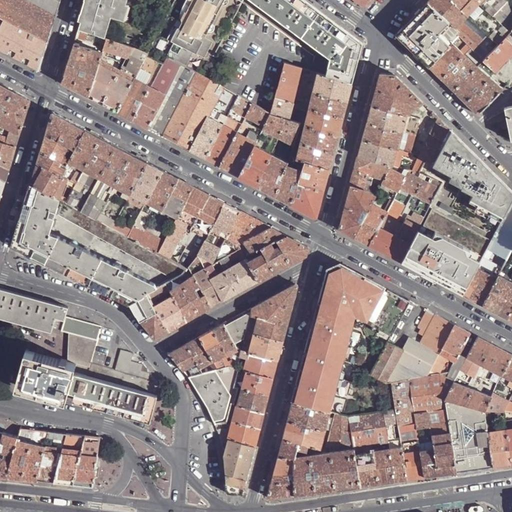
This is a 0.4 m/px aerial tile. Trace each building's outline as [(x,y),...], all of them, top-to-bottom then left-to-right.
[(0,0),(0,16),(49,42),(57,15),(29,0),(0,0)] [(29,0),(57,15),(61,0),(29,0)] [(81,22),(87,0),(84,0),(84,1),(85,1),(81,14),(80,14),(78,21),(81,22)] [(99,36),(105,38),(111,18),(121,20),(125,5),(126,0),(87,0),(81,22),(79,29),(89,32),(99,36)] [(175,0),(148,53),(146,56),(162,64),(163,64),(167,58),(182,65),(186,67),(194,50),(205,57),(214,39),(206,35),(205,37),(202,36),(205,31),(208,33),(225,0),(175,0)] [(251,0),(330,58),(328,66),(352,72),(359,45),(358,41),(347,33),(348,32),(339,25),(338,27),(336,25),(319,13),(320,11),(319,10),(314,16),(308,12),(312,5),(311,4),(309,6),(307,4),(301,0),(251,0)] [(431,0),(428,3),(449,22),(456,28),(468,16),(461,11),(449,0),(431,0)] [(449,0),(461,11),(471,0),(449,0)] [(505,5),(509,1),(508,0),(471,0),(461,11),(468,16),(499,44),(506,37),(511,31),(511,29),(504,22),(496,14),(505,5)] [(404,28),(398,35),(414,51),(430,67),(451,45),(439,33),(449,22),(428,3),(422,9),(414,17),(404,28)] [(319,10),(312,5),(308,12),(314,16),(319,10)] [(511,11),(505,5),(496,14),(504,22),(511,13),(511,11)] [(40,70),(49,42),(0,16),(0,49),(20,60),(40,70)] [(484,60),(499,44),(468,16),(456,28),(460,32),(458,33),(460,36),(472,48),(484,60)] [(439,33),(451,45),(453,43),(460,36),(458,33),(460,32),(456,28),(449,22),(439,33)] [(79,29),(77,37),(86,41),(89,32),(79,29)] [(96,44),(105,47),(108,39),(105,38),(99,36),(96,44)] [(460,36),(453,43),(465,55),(472,48),(460,36)] [(495,71),(511,53),(511,42),(506,37),(499,44),(484,60),(483,61),(495,71)] [(128,59),(131,47),(108,39),(105,47),(104,50),(106,51),(128,59)] [(75,89),(88,96),(100,60),(103,54),(78,45),(75,44),(74,43),(62,82),(75,89)] [(436,72),(442,79),(465,55),(453,43),(451,45),(430,67),(436,72)] [(120,71),(135,78),(146,56),(148,53),(131,47),(128,59),(120,71)] [(483,61),(484,60),(472,48),(465,55),(477,67),(483,61)] [(477,67),(465,55),(442,79),(454,91),(477,67)] [(135,78),(150,87),(162,64),(146,56),(135,78)] [(182,65),(167,58),(163,64),(161,66),(176,75),(182,65)] [(117,111),(135,78),(120,71),(100,60),(88,96),(105,104),(117,111)] [(280,80),(298,85),(302,71),(303,68),(285,63),(280,80)] [(166,95),(176,75),(161,66),(162,64),(150,87),(166,95)] [(157,132),(163,135),(197,72),(186,67),(182,65),(176,75),(166,95),(149,128),(153,130),(157,132)] [(352,72),(328,66),(326,75),(352,82),(354,73),(352,72)] [(454,91),(466,103),(490,78),(477,67),(454,91)] [(317,76),(318,72),(303,68),(302,71),(317,76)] [(178,143),(190,149),(207,116),(223,86),(197,72),(163,135),(178,143)] [(347,100),(352,82),(326,75),(318,72),(317,76),(314,90),(347,100)] [(381,72),(372,104),(406,114),(423,102),(395,74),(381,72)] [(126,116),(133,119),(150,87),(135,78),(117,111),(126,116)] [(479,115),(503,90),(490,78),(466,103),(479,115)] [(294,101),(298,85),(280,80),(276,96),(294,101)] [(4,87),(0,84),(0,115),(13,91),(4,87)] [(223,86),(207,116),(223,124),(239,95),(223,86)] [(141,124),(149,128),(166,95),(150,87),(133,119),(141,124)] [(343,116),(347,100),(314,90),(310,106),(343,116)] [(20,95),(13,91),(0,115),(0,124),(11,130),(20,134),(30,100),(20,95)] [(223,124),(238,131),(243,123),(246,115),(253,103),(239,95),(223,124)] [(294,101),(276,96),(271,112),(271,113),(287,118),(290,119),(294,101)] [(246,115),(265,125),(271,113),(271,112),(253,103),(246,115)] [(372,104),(368,121),(403,131),(405,121),(407,114),(406,114),(372,104)] [(339,133),(343,116),(310,106),(306,124),(339,133)] [(53,112),(47,132),(71,145),(71,146),(76,149),(86,129),(53,112)] [(279,136),(287,118),(271,113),(265,125),(264,128),(267,129),(279,136)] [(420,118),(407,114),(405,121),(418,124),(420,118)] [(196,152),(206,157),(223,124),(207,116),(190,149),(196,152)] [(434,160),(450,129),(438,117),(429,134),(419,155),(427,158),(434,160)] [(279,136),(295,144),(296,139),(298,135),(301,122),(290,119),(287,118),(279,136)] [(368,121),(363,138),(397,148),(398,149),(401,138),(401,135),(403,131),(368,121)] [(405,121),(403,131),(410,133),(415,135),(418,124),(405,121)] [(238,131),(243,135),(247,126),(243,123),(238,131)] [(213,161),(220,165),(238,131),(223,124),(206,157),(213,161)] [(339,133),(306,124),(302,136),(302,140),(334,150),(339,133)] [(93,133),(86,129),(76,149),(73,153),(70,161),(85,168),(102,137),(93,133)] [(257,141),(260,135),(250,129),(247,136),(257,141)] [(450,129),(434,160),(443,164),(441,169),(464,181),(463,183),(467,186),(481,160),(450,129)] [(20,134),(11,130),(8,138),(5,144),(15,148),(20,134)] [(230,170),(240,175),(256,143),(257,141),(247,136),(243,135),(238,131),(220,165),(230,170)] [(47,132),(42,149),(64,161),(69,151),(71,146),(71,145),(47,132)] [(415,135),(410,133),(405,151),(411,153),(415,135)] [(109,141),(102,137),(85,168),(91,172),(100,177),(117,146),(109,141)] [(363,138),(359,155),(391,165),(392,165),(397,148),(363,138)] [(334,150),(302,140),(297,158),(306,160),(330,167),(334,150)] [(0,178),(5,181),(15,148),(5,144),(0,142),(0,178)] [(249,180),(257,184),(272,152),(256,143),(240,175),(249,180)] [(124,149),(117,146),(100,177),(116,185),(133,154),(124,149)] [(42,149),(38,162),(62,176),(66,169),(61,166),(62,164),(67,167),(68,166),(67,166),(68,163),(64,161),(42,149)] [(69,151),(64,161),(68,163),(70,161),(73,153),(69,151)] [(268,190),(276,194),(287,164),(288,161),(272,152),(257,184),(268,190)] [(140,158),(133,154),(116,185),(132,193),(148,162),(140,158)] [(359,155),(355,170),(368,173),(369,173),(374,175),(385,177),(390,168),(391,165),(359,155)] [(414,172),(419,173),(424,163),(427,158),(419,155),(412,172),(414,172)] [(304,166),(306,160),(297,158),(290,156),(288,161),(304,166)] [(324,189),(330,167),(306,160),(304,166),(303,169),(299,182),(324,189)] [(511,191),(481,160),(467,186),(475,190),(470,198),(491,210),(490,211),(503,218),(511,201),(511,191)] [(38,162),(32,183),(61,198),(62,195),(68,179),(62,176),(38,162)] [(155,165),(148,162),(132,193),(147,201),(163,170),(155,165)] [(285,199),(292,203),(299,182),(303,169),(287,164),(276,194),(285,199)] [(82,173),(68,166),(67,167),(66,169),(62,176),(68,179),(76,184),(78,181),(82,173)] [(84,184),(91,172),(85,168),(82,173),(78,181),(84,184)] [(405,177),(390,168),(385,177),(383,182),(398,190),(401,186),(405,177)] [(171,174),(163,170),(147,201),(162,209),(179,178),(171,174)] [(355,170),(351,185),(364,189),(365,185),(366,183),(368,176),(369,173),(368,173),(355,170)] [(401,186),(431,202),(442,182),(432,178),(429,183),(407,173),(405,177),(401,186)] [(116,185),(100,177),(94,189),(92,193),(107,201),(116,185)] [(179,178),(162,209),(175,216),(178,218),(195,185),(186,181),(179,178)] [(69,198),(76,184),(68,179),(62,195),(69,198)] [(67,202),(82,210),(92,193),(94,189),(84,184),(78,181),(76,184),(69,198),(67,202)] [(306,210),(317,216),(324,189),(299,182),(292,203),(306,210)] [(32,183),(22,216),(19,223),(15,238),(16,238),(16,240),(23,237),(25,245),(18,247),(21,248),(20,249),(66,272),(111,295),(130,304),(148,294),(158,288),(156,284),(60,236),(51,233),(57,214),(61,199),(61,198),(32,183)] [(195,185),(178,218),(189,223),(193,225),(210,194),(202,189),(195,185)] [(347,232),(355,236),(372,203),(376,195),(367,190),(364,189),(351,185),(346,203),(340,228),(347,232)] [(107,201),(92,193),(82,210),(97,219),(107,201)] [(219,198),(210,194),(193,225),(202,230),(209,233),(212,229),(226,202),(219,198)] [(388,211),(387,211),(391,212),(392,210),(399,214),(404,203),(398,200),(394,198),(393,200),(392,203),(388,211)] [(67,202),(61,199),(57,214),(172,278),(174,279),(184,273),(186,269),(169,260),(158,254),(136,242),(137,241),(129,236),(123,233),(113,227),(97,219),(82,210),(67,202)] [(383,208),(388,211),(392,203),(389,201),(387,201),(383,208)] [(511,201),(503,218),(492,239),(488,247),(507,258),(511,249),(511,201)] [(233,206),(226,202),(212,229),(227,237),(242,210),(233,206)] [(363,240),(371,244),(380,226),(385,215),(387,211),(388,211),(383,208),(372,203),(355,236),(363,240)] [(411,243),(402,261),(407,263),(413,266),(433,277),(454,288),(464,294),(478,267),(488,247),(492,239),(472,228),(430,206),(425,216),(420,225),(411,243)] [(242,210),(227,237),(239,244),(245,241),(272,226),(265,222),(260,220),(249,214),(242,210)] [(142,211),(131,231),(129,236),(137,241),(136,242),(158,254),(165,241),(145,231),(153,216),(152,216),(142,211)] [(414,211),(409,220),(420,225),(425,216),(414,211)] [(385,215),(380,226),(392,233),(398,222),(385,215)] [(165,241),(158,254),(169,260),(186,229),(189,223),(178,218),(176,221),(171,230),(165,241)] [(411,243),(420,225),(409,220),(405,219),(402,224),(396,235),(411,243)] [(396,235),(402,224),(398,222),(392,233),(396,235)] [(198,236),(202,230),(193,225),(189,223),(186,229),(198,236)] [(272,226),(245,241),(253,252),(262,247),(272,243),(277,240),(288,234),(280,231),(272,226)] [(380,226),(371,244),(379,249),(387,253),(402,261),(411,243),(396,235),(392,233),(380,226)] [(309,246),(288,234),(277,240),(280,246),(275,249),(272,243),(262,247),(264,252),(276,271),(295,261),(307,254),(309,246)] [(23,237),(16,240),(18,247),(25,245),(23,237)] [(221,248),(206,240),(199,253),(199,254),(199,255),(213,263),(221,249),(221,248)] [(245,241),(239,244),(241,248),(246,256),(251,253),(253,252),(245,241)] [(224,251),(228,254),(232,248),(227,245),(224,251)] [(488,247),(478,267),(497,277),(499,275),(501,271),(507,258),(488,247)] [(243,261),(247,259),(246,256),(241,248),(237,250),(243,261)] [(224,251),(221,249),(213,263),(212,264),(213,264),(221,259),(226,256),(228,255),(230,255),(228,254),(224,251)] [(259,280),(276,271),(264,252),(254,258),(249,261),(259,280)] [(212,307),(224,300),(212,278),(206,268),(199,255),(190,266),(194,274),(201,286),(200,286),(205,295),(205,294),(212,307)] [(227,270),(233,267),(226,256),(221,259),(227,270)] [(245,288),(259,280),(249,261),(247,259),(243,261),(234,266),(233,267),(245,288)] [(212,264),(206,268),(212,278),(219,275),(213,264),(212,264)] [(332,276),(329,269),(328,270),(294,401),(331,410),(357,316),(391,336),(410,300),(409,299),(406,305),(395,299),(398,294),(386,287),(342,264),(340,264),(343,271),(332,276)] [(332,276),(343,271),(340,264),(337,266),(329,269),(332,276)] [(224,300),(245,288),(233,267),(227,270),(219,275),(212,278),(224,300)] [(474,299),(483,304),(497,277),(478,267),(464,294),(474,299)] [(188,321),(212,307),(205,294),(205,295),(201,297),(196,289),(200,286),(201,286),(194,274),(191,276),(177,287),(171,291),(173,296),(188,321)] [(496,311),(508,317),(511,310),(511,281),(503,277),(499,275),(497,277),(483,304),(496,311)] [(177,287),(173,280),(166,284),(171,291),(177,287)] [(288,324),(298,284),(296,283),(253,307),(251,315),(259,317),(288,324)] [(158,288),(148,294),(152,302),(157,299),(169,292),(171,291),(166,284),(158,288)] [(201,297),(205,295),(200,286),(196,289),(201,297)] [(59,304),(0,287),(0,288),(0,291),(58,308),(59,304)] [(58,308),(0,291),(0,312),(54,328),(57,317),(65,320),(66,316),(69,307),(59,304),(58,308)] [(141,323),(159,313),(155,307),(154,305),(152,302),(148,294),(130,304),(136,314),(141,323)] [(406,305),(409,299),(398,294),(395,299),(406,305)] [(169,331),(188,321),(173,296),(171,297),(155,307),(159,313),(169,331)] [(225,322),(238,346),(238,347),(244,343),(245,339),(247,330),(251,315),(253,307),(225,322)] [(419,333),(425,336),(436,314),(430,310),(428,309),(419,327),(422,329),(419,333)] [(54,328),(0,312),(0,316),(33,326),(53,332),(54,328)] [(169,331),(159,313),(141,323),(156,339),(169,331)] [(455,324),(436,314),(425,336),(421,343),(440,353),(455,324)] [(251,315),(247,330),(251,331),(255,332),(259,317),(251,315)] [(102,326),(66,316),(65,320),(57,317),(54,328),(72,333),(97,340),(102,326)] [(284,340),(288,324),(259,317),(255,332),(284,340)] [(201,336),(214,359),(235,348),(238,346),(225,322),(201,336)] [(462,328),(455,324),(440,353),(455,361),(460,352),(470,332),(462,328)] [(279,359),(284,340),(255,332),(250,351),(279,359)] [(94,350),(97,340),(72,333),(71,362),(77,364),(74,371),(87,375),(91,362),(94,350)] [(201,336),(188,343),(198,362),(201,367),(211,361),(214,359),(201,336)] [(478,336),(468,356),(481,363),(487,367),(490,368),(503,375),(511,354),(511,353),(502,349),(486,340),(478,336)] [(410,337),(403,349),(404,350),(387,379),(392,382),(427,376),(434,364),(440,353),(421,343),(410,337)] [(388,341),(347,414),(350,415),(384,411),(397,409),(392,382),(387,379),(404,350),(403,349),(388,341)] [(188,343),(169,353),(183,369),(188,367),(198,362),(188,343)] [(115,369),(149,379),(151,372),(148,372),(148,368),(146,365),(143,363),(132,360),(134,352),(125,350),(121,349),(115,369)] [(250,351),(242,349),(241,355),(241,356),(248,358),(250,351)] [(67,398),(68,395),(24,382),(32,356),(70,367),(71,362),(27,350),(26,353),(22,367),(18,381),(17,384),(51,394),(58,396),(67,398)] [(107,353),(94,350),(91,362),(103,366),(107,353)] [(279,359),(250,351),(248,358),(245,370),(247,371),(274,378),(279,359)] [(468,356),(460,352),(455,361),(449,373),(441,374),(441,375),(446,377),(455,382),(457,377),(468,356)] [(511,354),(503,375),(511,379),(511,354)] [(77,364),(71,362),(70,367),(32,356),(24,382),(68,395),(69,390),(74,371),(77,364)] [(468,356),(457,377),(470,383),(481,363),(468,356)] [(215,369),(219,368),(214,359),(211,361),(215,369)] [(239,363),(232,360),(230,367),(238,369),(239,363)] [(158,395),(160,388),(160,386),(159,383),(156,380),(149,379),(115,369),(103,366),(91,362),(87,375),(124,385),(158,395)] [(198,362),(188,367),(193,375),(204,372),(201,367),(198,362)] [(427,376),(441,374),(434,364),(427,376)] [(229,367),(226,367),(222,368),(219,368),(215,369),(204,372),(193,375),(190,376),(202,397),(209,409),(214,421),(218,421),(225,420),(225,423),(227,422),(228,420),(227,420),(232,403),(234,404),(238,387),(235,386),(240,369),(238,369),(229,367)] [(242,388),(247,371),(245,370),(240,369),(235,386),(238,387),(242,388)] [(151,418),(157,399),(123,389),(124,385),(87,375),(74,371),(69,390),(76,392),(75,397),(151,418)] [(270,394),(274,378),(247,371),(242,388),(270,394)] [(433,435),(451,432),(450,428),(446,400),(455,382),(446,377),(441,375),(441,374),(427,376),(392,382),(397,409),(399,424),(399,425),(417,423),(417,427),(431,426),(433,435)] [(508,382),(501,379),(496,390),(503,394),(508,382)] [(455,382),(446,400),(485,411),(487,411),(493,397),(455,382)] [(157,399),(158,395),(124,385),(123,389),(157,399)] [(270,394),(242,388),(238,405),(265,411),(270,394)] [(487,411),(505,411),(510,401),(495,393),(493,397),(487,411)] [(150,422),(151,418),(75,397),(74,400),(78,402),(87,404),(97,407),(106,410),(115,412),(130,416),(150,422)] [(446,400),(450,428),(464,430),(475,431),(489,433),(489,431),(487,420),(485,411),(446,400)] [(294,401),(289,419),(326,429),(331,410),(294,401)] [(261,428),(265,411),(238,405),(237,405),(233,421),(261,428)] [(384,411),(387,426),(399,424),(397,409),(384,411)] [(384,411),(350,415),(354,444),(355,446),(355,449),(356,454),(371,452),(370,448),(372,447),(372,444),(389,441),(388,436),(387,426),(384,411)] [(506,417),(505,411),(487,411),(485,411),(487,420),(506,417)] [(347,414),(336,412),(333,425),(331,431),(327,446),(327,447),(350,444),(354,444),(350,415),(347,414)] [(289,419),(284,437),(308,444),(310,444),(321,447),(326,429),(289,419)] [(233,421),(228,439),(256,446),(261,428),(233,421)] [(404,453),(421,451),(421,448),(417,427),(417,423),(399,425),(401,434),(403,447),(404,453)] [(388,436),(401,434),(399,425),(399,424),(387,426),(388,436)] [(37,480),(46,446),(50,431),(20,427),(18,437),(13,455),(12,460),(8,476),(24,478),(37,480)] [(457,472),(471,470),(468,455),(464,430),(450,428),(451,432),(457,472)] [(494,466),(511,463),(511,456),(508,429),(489,431),(489,433),(494,466)] [(475,431),(464,430),(468,455),(474,455),(479,454),(475,431)] [(482,468),(494,466),(489,433),(475,431),(479,454),(482,468)] [(439,474),(457,472),(451,432),(433,435),(435,446),(435,449),(439,474)] [(4,433),(1,443),(0,445),(0,451),(10,454),(13,455),(18,437),(4,433)] [(80,434),(67,433),(63,448),(75,449),(80,434)] [(403,447),(401,434),(388,436),(389,441),(390,449),(403,447)] [(99,437),(85,435),(81,450),(82,450),(73,484),(85,485),(93,486),(99,437)] [(284,437),(279,455),(291,457),(296,457),(297,455),(298,448),(306,450),(308,444),(284,437)] [(226,473),(247,479),(256,446),(228,439),(224,454),(226,473)] [(47,481),(55,481),(63,448),(46,446),(37,480),(47,481)] [(395,481),(408,479),(404,453),(403,447),(390,449),(395,481)] [(66,483),(73,484),(82,450),(81,450),(75,449),(63,448),(55,481),(66,483)] [(336,489),(361,486),(356,454),(355,449),(331,451),(336,489)] [(380,483),(395,481),(390,449),(374,451),(380,483)] [(426,476),(439,474),(435,449),(431,449),(425,450),(421,451),(426,476)] [(316,491),(336,489),(331,451),(311,454),(316,491)] [(361,486),(380,483),(374,451),(371,452),(356,454),(361,486)] [(408,479),(426,476),(421,451),(404,453),(408,479)] [(291,457),(296,493),(309,492),(316,491),(311,454),(297,455),(296,457),(291,457)] [(471,470),(482,468),(479,454),(474,455),(468,455),(471,470)] [(268,496),(296,493),(291,457),(279,455),(268,496)] [(8,476),(12,460),(6,459),(0,456),(0,475),(2,476),(8,476)] [(228,492),(243,493),(247,479),(226,473),(228,492)]
